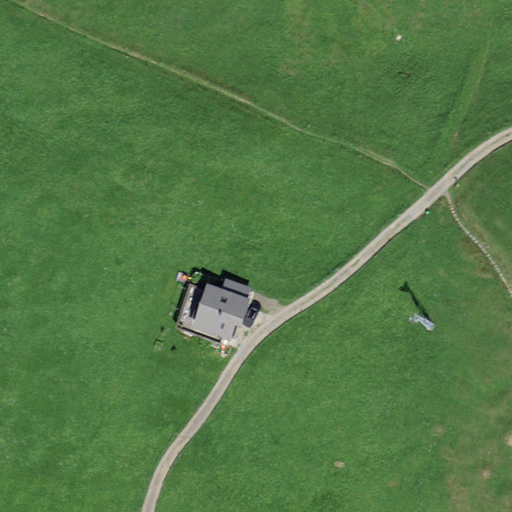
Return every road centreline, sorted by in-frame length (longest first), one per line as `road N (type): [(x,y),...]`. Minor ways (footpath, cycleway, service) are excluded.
road 1 (track): [(149,511),(160,476),(249,344),(337,281),(440,186)]
road 2 (track): [(486,0),(486,46),(444,149),(440,186)]
